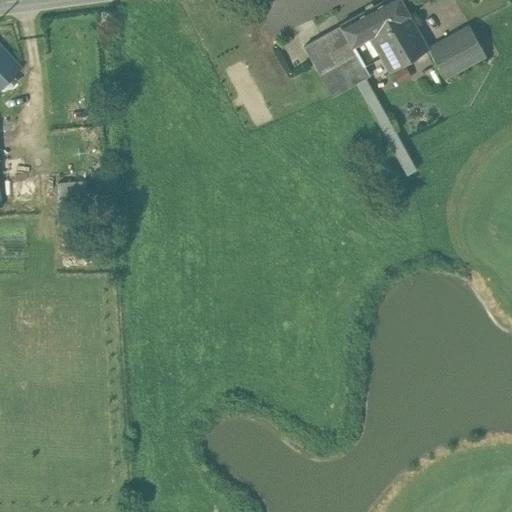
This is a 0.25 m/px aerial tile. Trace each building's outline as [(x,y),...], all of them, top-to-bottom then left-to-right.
[(374,34),(409,16),(411,15),(402,0),(382,0),(340,24),(340,25),(352,45),(374,34)] [(374,34),(384,53),(391,66),(387,69),(388,70),(427,49),(428,48),(427,47),(409,16),(374,34)] [(486,55),(469,24),(448,35),(465,67),(486,55)] [(352,45),(340,25),(304,45),(332,96),(353,84),(356,83),(365,77),(370,74),(364,64),(352,45)] [(384,53),(374,34),(352,45),(364,64),(384,53)] [(465,67),(448,35),(427,47),(428,48),(427,49),(444,78),(465,67)] [(19,68),(0,46),(0,86),(13,74),(19,68)] [(398,85),(411,77),(403,65),(391,73),(398,85)] [(18,80),(13,74),(0,86),(0,102),(0,103),(12,91),(9,88),(18,80)] [(416,169),(365,77),(356,83),(407,174),(416,169)] [(62,203),(88,201),(86,178),(60,180),(62,203)]
